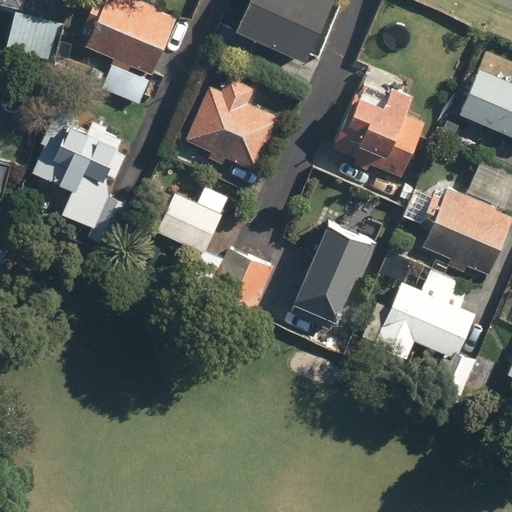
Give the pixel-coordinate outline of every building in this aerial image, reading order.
[(0,0),(0,2),(14,6),(25,8),(26,0),(0,0)] [(97,86),(136,103),(177,15),(145,0),(90,0),(73,37),(111,54),(97,86)] [(328,0),(248,0),(235,30),(303,60),(328,0)] [(25,8),(14,6),(5,47),(54,59),(64,18),(25,8)] [(511,79),(481,65),(460,111),(511,135),(511,79)] [(222,87),(209,82),(177,156),(217,173),(224,156),(264,173),(289,116),(252,100),(258,86),(229,73),(222,87)] [(411,101),(360,79),(331,149),(401,179),(425,123),(405,114),(411,101)] [(92,224),(130,141),(91,123),(87,130),(55,115),(29,170),(63,186),(54,207),(92,224)] [(511,190),(511,164),(480,152),(464,193),(437,182),(419,227),(428,231),(421,248),(489,276),(511,219),(511,215),(503,212),(511,190)] [(195,201),(173,191),(157,229),(206,250),(230,194),(203,182),(195,201)] [(351,193),(342,213),(330,208),(288,306),(334,326),(376,227),(364,222),(373,202),(351,193)] [(272,264),(227,244),(223,254),(207,247),(197,270),(258,297),(272,264)] [(418,289),(400,281),(388,306),(375,300),(359,334),(408,356),(415,339),(449,354),(432,391),(455,402),(476,355),(460,348),(477,312),(462,306),(472,283),(430,263),(418,289)]
